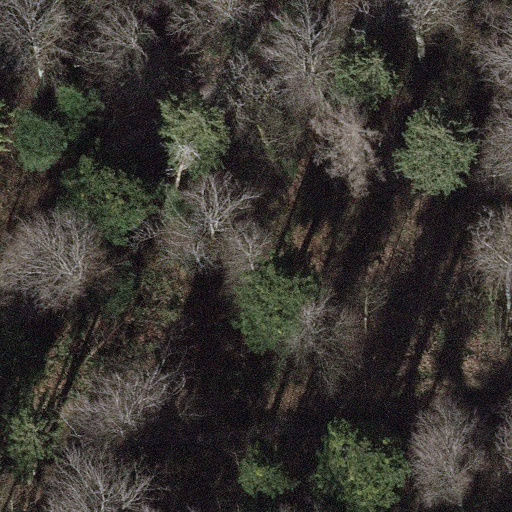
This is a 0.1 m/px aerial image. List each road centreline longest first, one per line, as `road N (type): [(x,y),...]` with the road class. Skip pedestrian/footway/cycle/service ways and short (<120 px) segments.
road 1 (track): [(0,439),(511,399)]
road 2 (track): [(0,284),(24,242),(70,193),(392,0)]
